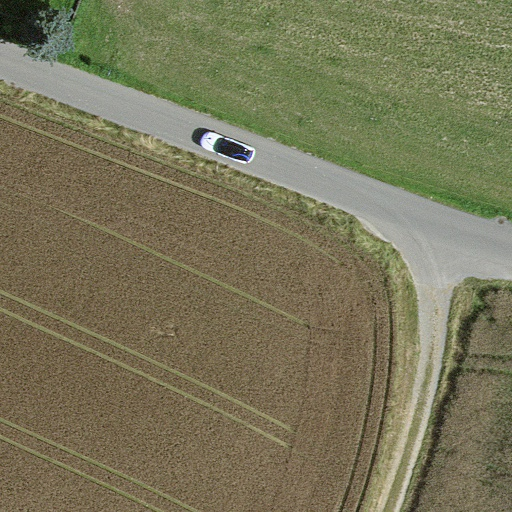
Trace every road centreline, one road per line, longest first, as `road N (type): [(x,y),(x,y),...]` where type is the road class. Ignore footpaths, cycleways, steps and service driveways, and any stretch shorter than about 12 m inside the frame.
road 1 (residential): [(511,246),(407,215),(0,61)]
road 2 (track): [(383,511),(424,388),(432,319),(425,264),(407,215)]
